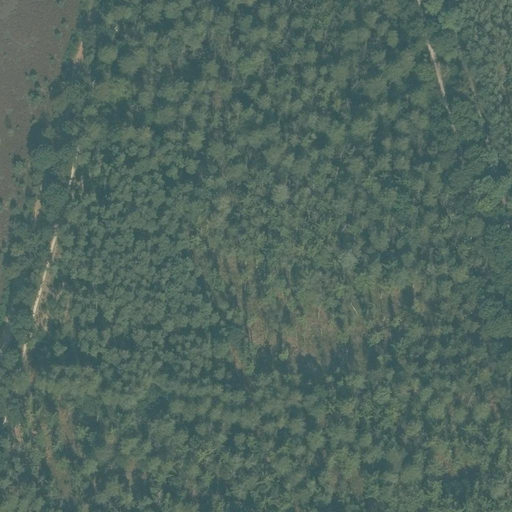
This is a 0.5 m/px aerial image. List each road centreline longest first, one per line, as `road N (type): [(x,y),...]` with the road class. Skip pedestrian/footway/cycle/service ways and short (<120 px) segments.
road 1 (track): [(96,0),(0,376)]
road 2 (track): [(444,0),(502,195)]
